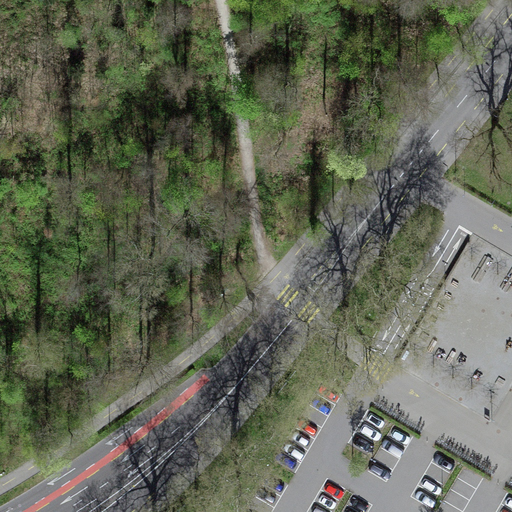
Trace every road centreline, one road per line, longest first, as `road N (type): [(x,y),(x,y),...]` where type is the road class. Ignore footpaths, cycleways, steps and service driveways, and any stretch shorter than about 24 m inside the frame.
road 1 (secondary): [(221,391),(511,41)]
road 2 (track): [(271,282),(221,0)]
road 3 (secondary): [(221,391),(53,511)]
road 4 (secondary): [(118,511),(144,492),(221,391)]
